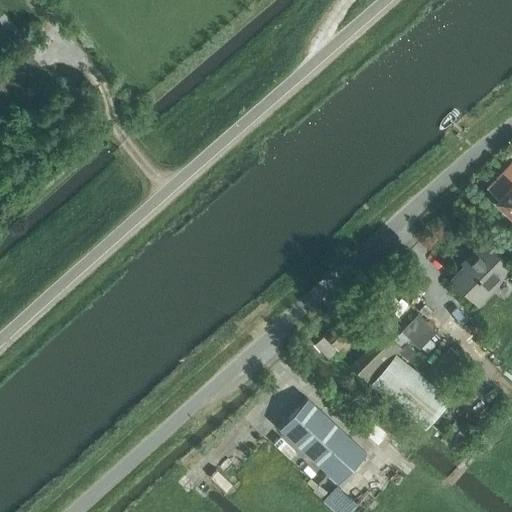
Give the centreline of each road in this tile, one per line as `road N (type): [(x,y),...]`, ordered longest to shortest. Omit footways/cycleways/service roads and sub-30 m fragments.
road 1 (tertiary): [(74,511),(511,126)]
road 2 (unclassified): [(0,347),(388,0)]
